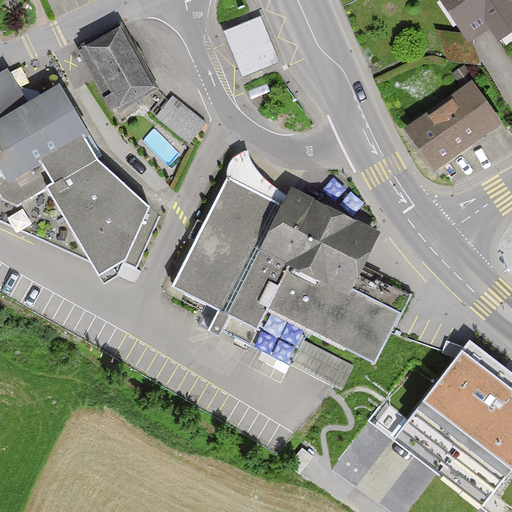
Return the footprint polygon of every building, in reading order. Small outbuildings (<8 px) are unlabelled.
[(511,0),(445,0),(478,44),(497,30),(508,44),(511,41),(511,0)] [(280,65),(261,20),(252,24),(271,69),(280,65)] [(271,69),(252,24),(224,36),(243,80),(271,69)] [(85,56),(119,118),(163,94),(128,32),(85,56)] [(72,89),(37,110),(16,75),(0,84),(0,169),(10,164),(23,186),(55,167),(97,142),(102,139),(72,89)] [(407,129),(435,168),(499,123),(471,84),(407,129)] [(210,124),(177,99),(160,121),(194,146),(210,124)] [(116,281),(140,266),(160,210),(111,166),(97,142),(55,167),(68,189),(62,192),(116,281)] [(264,257),(290,202),(271,191),(258,178),(249,168),(247,156),(238,158),(231,163),(227,168),(225,175),(225,181),(171,295),(220,318),(212,335),(291,372),(308,338),(266,318),(290,269),(264,257)] [(266,318),(308,338),(377,371),(411,300),(378,285),(375,290),(363,284),(385,239),(294,195),(290,202),(264,257),(290,269),(266,318)] [(511,477),(511,378),(469,345),(395,438),(487,510),(511,477)] [(313,367),(339,382),(351,361),(325,346),(313,367)]
